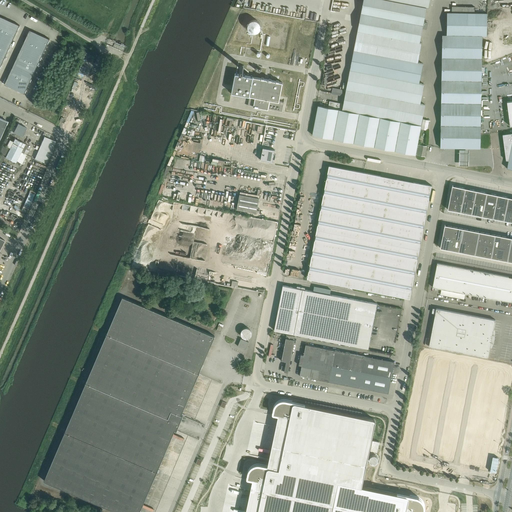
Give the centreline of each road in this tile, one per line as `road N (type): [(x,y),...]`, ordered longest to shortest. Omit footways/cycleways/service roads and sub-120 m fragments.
road 1 (unclassified): [(396,410),(265,385),(256,374),(299,144)]
road 2 (unclassified): [(396,410),(443,170)]
road 3 (unclassified): [(498,494),(389,469),(396,410)]
road 4 (unclassified): [(0,294),(62,144)]
road 5 (unclassified): [(299,144),(328,0)]
road 6 (unclassified): [(443,170),(299,144)]
road 7 (unknown): [(274,274),(417,304)]
